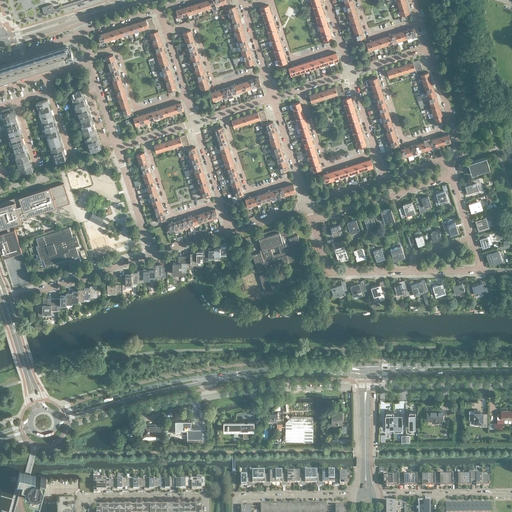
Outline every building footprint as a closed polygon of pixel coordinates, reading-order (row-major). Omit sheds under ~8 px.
[(82,0),(54,9),(52,4),(47,6),(42,7),(44,14),(88,0),(82,0)] [(0,83),(67,62),(66,58),(70,57),(69,56),(73,55),(70,46),(0,67),(0,83)] [(415,68),(414,65),(413,62),(407,63),(405,63),(405,64),(400,66),(402,73),(415,69),(415,68)] [(402,73),(400,66),(394,67),(392,68),(386,70),(389,77),(402,73)] [(338,94),(337,93),(336,90),(335,87),(335,86),(330,88),(327,88),(327,89),(322,91),(324,98),(338,94)] [(83,93),(82,88),(71,92),(72,97),(83,93)] [(324,98),(322,91),(317,92),(314,93),(309,95),(311,102),(324,98)] [(85,98),(83,93),(72,97),(74,102),(85,98)] [(86,103),(85,98),(74,102),(75,107),(86,103)] [(49,104),(47,99),(37,103),(38,108),(49,104)] [(88,108),(86,103),(75,107),(77,111),(88,108)] [(51,109),(49,104),(38,108),(40,113),(51,109)] [(90,113),(88,108),(77,111),(79,116),(90,113)] [(52,114),(51,109),(40,113),(41,118),(52,114)] [(15,116),(13,110),(2,114),(4,119),(15,116)] [(259,115),(258,111),(252,113),(252,112),(249,113),(250,114),(244,116),(247,123),(260,119),(260,118),(259,115)] [(91,118),(90,113),(79,116),(80,121),(91,118)] [(54,119),(52,114),(41,118),(43,122),(54,119)] [(17,121),(15,116),(4,119),(5,125),(17,121)] [(247,123),(244,116),(239,117),(236,117),(237,118),(231,120),(234,127),(247,123)] [(93,123),(91,118),(80,121),(82,126),(93,123)] [(55,124),(54,119),(43,122),(45,127),(55,124)] [(19,126),(17,121),(5,125),(7,130),(19,126)] [(94,128),(93,123),(82,126),(83,131),(94,128)] [(57,129),(55,124),(45,127),(46,132),(57,129)] [(20,132),(19,126),(7,130),(9,135),(20,132)] [(96,133),(94,128),(83,131),(85,136),(96,133)] [(59,134),(57,129),(46,132),(48,137),(59,134)] [(22,137),(20,132),(9,135),(11,141),(22,137)] [(97,138),(96,133),(85,136),(87,141),(97,138)] [(60,139),(59,134),(48,137),(49,142),(60,139)] [(182,143),(181,140),(180,136),(174,138),(174,137),(172,138),(172,139),(167,140),(169,148),(182,144),(182,143)] [(24,143),(22,137),(11,141),(12,146),(24,143)] [(99,143),(97,138),(87,141),(88,146),(99,143)] [(62,144),(60,139),(49,142),(51,147),(62,144)] [(169,148),(167,140),(162,142),(161,142),(159,142),(159,143),(154,145),(156,152),(169,148)] [(26,148),(24,143),(12,146),(14,152),(26,148)] [(101,148),(99,143),(88,146),(89,149),(88,149),(89,152),(90,151),(92,152),(97,151),(96,149),(101,148)] [(63,149),(62,144),(51,147),(52,152),(63,149)] [(27,154),(26,148),(14,152),(16,157),(27,154)] [(65,154),(63,149),(52,152),(54,157),(65,154)] [(29,159),(27,154),(16,157),(18,163),(29,159)] [(67,159),(65,154),(54,157),(56,162),(67,159)] [(490,169),(488,162),(486,157),(468,163),(469,166),(467,167),(468,169),(469,168),(471,175),(490,169)] [(31,164),(29,159),(18,163),(19,168),(31,164)] [(33,170),(31,164),(19,168),(21,174),(24,173),(29,171),(33,170)] [(479,191),(477,184),(481,183),(479,178),(469,181),(470,184),(465,186),(467,193),(472,191),(473,194),(479,191)] [(38,213),(70,203),(64,183),(50,187),(33,192),(33,191),(0,201),(0,248),(3,257),(12,254),(22,251),(13,224),(21,221),(20,217),(25,215),(25,217),(38,213)] [(448,199),(445,190),(436,193),(436,195),(434,196),(437,206),(440,205),(439,202),(448,199)] [(431,204),(428,196),(421,198),(421,199),(420,199),(419,197),(416,198),(420,213),(426,211),(424,207),(431,204)] [(482,208),(480,203),(478,204),(477,201),(481,199),(480,196),(473,199),(474,202),(468,203),(471,212),(482,208)] [(415,213),(411,201),(402,204),(403,207),(399,208),(402,218),(404,217),(404,215),(406,214),(406,215),(415,213)] [(397,220),(394,211),(391,212),(390,208),(386,209),(385,209),(385,210),(381,211),(383,217),(382,217),(383,218),(385,222),(393,219),(394,222),(397,220)] [(487,222),(486,218),(487,217),(486,213),(477,216),(478,220),(476,220),(479,229),(484,228),(484,225),(487,224),(487,222)] [(103,219),(92,214),(89,220),(100,225),(103,219)] [(376,225),(373,214),(361,217),(363,224),(365,223),(367,228),(376,225)] [(361,226),(358,216),(355,217),(356,219),(347,222),(350,233),(359,230),(358,227),(361,226)] [(458,233),(455,221),(447,224),(447,222),(442,223),(444,230),(448,228),(449,228),(451,235),(458,233)] [(345,232),(342,222),(338,223),(339,224),(330,227),(332,232),(331,232),(332,236),(345,232)] [(278,287),(295,282),(294,278),(307,274),(304,264),(303,264),(301,259),(302,258),(298,247),(301,247),(297,234),(294,235),(292,227),(284,230),(283,226),(257,234),(260,244),(258,245),(260,252),(252,254),(258,271),(260,271),(261,274),(259,275),(264,292),(272,289),(271,285),(277,283),(278,287)] [(442,238),(439,229),(432,231),(430,226),(425,227),(428,237),(432,236),(433,241),(442,238)] [(79,256),(76,246),(79,245),(76,235),(73,237),(70,227),(45,235),(46,237),(44,238),(43,235),(36,238),(38,245),(36,246),(41,260),(43,259),(45,267),(67,260),(66,257),(73,255),(74,257),(79,256)] [(492,244),(490,238),(488,239),(487,236),(486,237),(486,236),(485,233),(479,235),(480,238),(480,239),(482,247),(490,245),(489,245),(492,244)] [(425,243),(424,239),(425,239),(425,237),(423,237),(422,234),(419,235),(418,235),(415,236),(414,234),(408,236),(410,244),(417,242),(418,246),(425,243)] [(347,255),(344,245),(334,248),(337,258),(340,257),(347,255)] [(366,258),(362,246),(354,249),(353,246),(349,247),(353,256),(355,256),(357,261),(366,258)] [(384,258),(381,248),(375,250),(374,246),(368,247),(371,256),(375,254),(377,260),(384,258)] [(405,257),(401,246),(390,249),(389,246),(386,247),(389,257),(392,256),(394,261),(405,257)] [(498,250),(495,251),(487,254),(490,264),(501,260),(498,250)] [(181,272),(181,263),(181,262),(178,262),(178,263),(172,263),(172,272),(181,272)] [(428,290),(424,279),(421,280),(421,282),(411,285),(414,294),(425,291),(428,290)] [(448,290),(444,279),(441,280),(442,283),(432,286),(434,293),(435,293),(436,296),(442,294),(441,291),(444,290),(445,291),(448,290)] [(467,287),(464,279),(461,280),(462,283),(456,285),(456,284),(452,285),(454,291),(457,290),(458,292),(461,291),(464,290),(463,288),(464,288),(464,287),(466,287),(467,287)] [(488,290),(484,279),(480,281),(479,283),(472,285),(474,294),(488,290)] [(367,290),(364,280),(360,281),(361,283),(359,284),(359,283),(350,286),(352,292),(357,291),(357,292),(358,292),(358,291),(361,290),(361,292),(367,290)] [(387,290),(384,280),(379,282),(380,284),(370,287),(374,296),(383,293),(383,292),(383,291),(387,290)] [(407,289),(404,280),(398,282),(398,284),(394,285),(396,294),(404,292),(403,290),(407,289)] [(100,296),(100,283),(96,283),(96,285),(90,285),(90,287),(90,296),(100,296)] [(116,293),(116,284),(116,283),(113,283),(113,284),(107,284),(107,293),(116,293)] [(345,293),(343,288),(342,284),(331,287),(334,297),(345,293)] [(51,314),(51,310),(57,310),(57,305),(54,305),(51,305),(51,303),(48,303),(48,305),(42,305),(42,306),(38,306),(38,317),(43,317),(42,314),(51,314)] [(445,418),(445,411),(427,411),(427,418),(432,418),(432,423),(440,422),(440,418),(445,418)] [(486,426),(486,414),(484,414),(483,414),(483,412),(478,412),(478,411),(469,411),(469,420),(474,420),(474,423),(480,423),(480,426),(486,426)] [(511,419),(511,411),(501,411),(501,415),(497,415),(497,423),(504,423),(504,419),(511,419)] [(277,423),(277,413),(269,413),(269,420),(274,420),(274,423),(277,423)] [(342,424),(342,413),(332,413),(332,423),(336,423),(336,424),(342,424)] [(313,428),(312,415),(293,415),(285,422),(284,441),(312,442),(313,428)] [(206,439),(205,427),(191,428),(191,420),(183,420),(183,419),(182,419),(181,419),(180,420),(175,420),(175,431),(174,431),(174,432),(174,433),(173,433),(174,434),(174,435),(175,435),(176,435),(176,434),(177,434),(177,433),(187,433),(187,439),(206,439)] [(161,436),(161,426),(162,426),(162,420),(156,421),(156,424),(143,425),(143,436),(152,436),(152,433),(156,433),(156,436),(161,436)] [(243,438),(248,438),(248,431),(254,431),(254,422),(248,422),(248,421),(247,421),(247,422),(223,422),(223,431),(243,431),(243,438)] [(44,487),(45,484),(46,478),(40,476),(40,478),(39,477),(37,477),(35,476),(36,475),(28,473),(20,471),(18,477),(20,478),(23,479),(22,484),(24,485),(27,485),(25,490),(31,492),(29,497),(40,500),(44,487)] [(320,486),(319,474),(317,474),(317,471),(311,472),(311,483),(317,483),(317,486),(320,486)] [(328,483),(328,471),(322,471),(322,474),(319,474),(320,486),(323,486),(323,483),(328,483)] [(337,486),(337,474),(334,474),(334,471),(328,471),(328,483),(334,483),(334,486),(337,486)] [(258,484),(258,472),(252,472),(252,475),(249,475),(250,487),(253,487),(253,484),(258,484)] [(267,486),(267,475),(264,475),(264,472),(258,472),(258,484),(264,484),(264,487),(267,486)] [(276,484),(276,472),(270,472),(270,475),(267,475),(267,486),(270,486),(270,484),(276,484)] [(285,486),(284,475),(282,475),(282,472),(276,472),(276,484),(282,484),(282,486),(285,486)] [(293,483),(293,472),(287,472),(287,475),(284,475),(285,486),(288,486),(288,483),(293,483)] [(302,486),(302,474),(299,474),(299,472),(293,472),(293,483),(299,483),(299,486),(302,486)] [(311,483),(311,472),(305,472),(305,474),(302,474),(302,486),(305,486),(305,483),(311,483)] [(347,485),(347,473),(340,473),(340,474),(337,474),(337,486),(340,486),(340,485),(347,485)] [(419,484),(419,473),(415,474),(415,475),(410,475),(410,486),(416,486),(416,484),(419,484)] [(428,486),(428,475),(423,475),(423,473),(419,473),(419,484),(422,484),(422,486),(428,486)] [(437,484),(437,473),(433,473),(433,475),(428,475),(428,486),(434,486),(434,484),(437,484)] [(446,486),(446,475),(441,475),(441,473),(437,473),(437,484),(440,484),(440,486),(446,486)] [(455,484),(455,473),(451,473),(451,475),(446,475),(446,486),(452,486),(452,484),(455,484)] [(464,486),(464,475),(459,475),(459,473),(455,473),(455,484),(458,484),(458,486),(464,486)] [(473,484),(473,473),(469,473),(469,475),(464,475),(464,486),(470,486),(470,484),(473,484)] [(482,486),(482,474),(477,474),(477,473),(473,473),(473,484),(476,484),(476,486),(482,486)] [(491,483),(490,473),(487,473),(487,474),(482,474),(482,486),(488,486),(488,483),(491,483)] [(250,487),(249,475),(247,475),(247,474),(240,474),(241,486),(247,486),(247,487),(250,487)] [(392,487),(392,475),(387,475),(387,474),(383,474),(383,484),(386,484),(386,486),(386,487),(392,487)] [(401,484),(401,474),(397,474),(397,475),(392,475),(392,487),(398,486),(398,484),(401,484)] [(410,486),(410,475),(405,475),(405,474),(401,474),(401,484),(404,484),(404,486),(410,486)] [(196,490),(196,479),(188,480),(189,492),(192,492),(192,490),(196,490)] [(205,492),(204,479),(196,479),(196,490),(201,490),(201,492),(205,492)] [(101,491),(101,480),(93,481),(93,493),(97,493),(97,491),(101,491)] [(109,493),(109,480),(101,480),(101,491),(106,491),(106,493),(109,493)] [(117,491),(117,480),(109,480),(109,493),(113,493),(113,491),(117,491)] [(125,492),(125,480),(117,480),(117,491),(122,491),(122,492),(125,492)] [(133,491),(133,480),(125,480),(125,492),(128,492),(128,491),(133,491)] [(141,492),(141,480),(133,480),(133,491),(138,491),(138,492),(141,492)] [(149,491),(149,480),(141,480),(141,492),(144,492),(144,491),(149,491)] [(157,492),(157,480),(149,480),(149,491),(154,491),(154,492),(157,492)] [(165,491),(165,480),(157,480),(157,492),(160,492),(160,491),(165,491)] [(173,492),(173,480),(165,480),(165,491),(169,491),(169,492),(173,492)] [(181,490),(181,480),(173,480),(173,492),(176,492),(176,490),(181,490)] [(189,492),(188,480),(181,480),(181,490),(185,490),(185,492),(189,492)] [(75,511),(76,510),(73,510),(73,509),(75,509),(75,503),(70,503),(57,503),(57,511),(75,511)]
